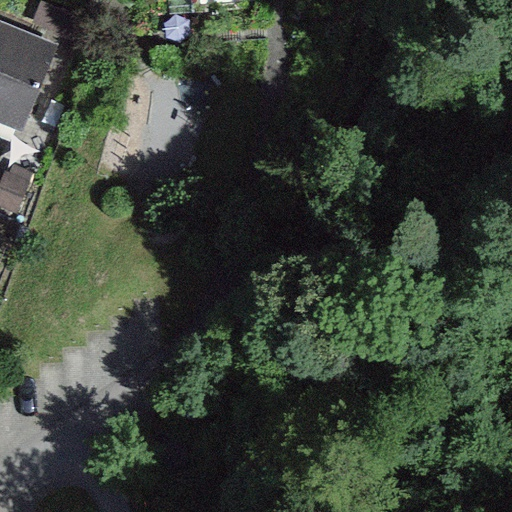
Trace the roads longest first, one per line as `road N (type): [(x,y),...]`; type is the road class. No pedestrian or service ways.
road 1 (track): [(270,267),(403,0)]
road 2 (residential): [(270,267),(158,371),(72,436)]
